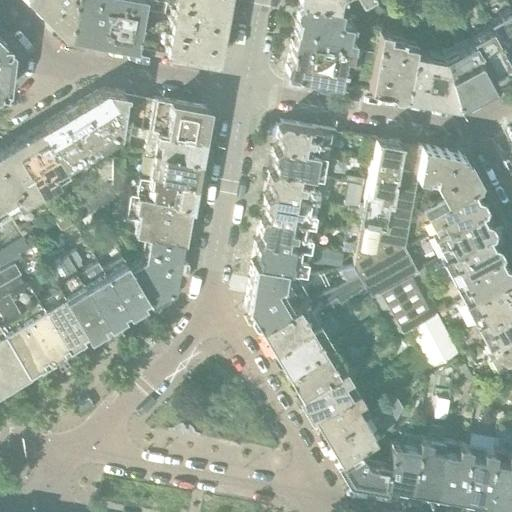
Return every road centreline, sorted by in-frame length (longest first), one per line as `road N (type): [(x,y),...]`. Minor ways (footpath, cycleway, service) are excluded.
road 1 (residential): [(316,497),(58,452)]
road 2 (residential): [(199,324),(244,90)]
road 3 (residential): [(476,128),(244,90)]
road 4 (residential): [(316,497),(315,475),(234,341),(199,324)]
road 5 (residential): [(58,452),(88,442),(199,324)]
road 6 (residential): [(244,90),(67,62)]
